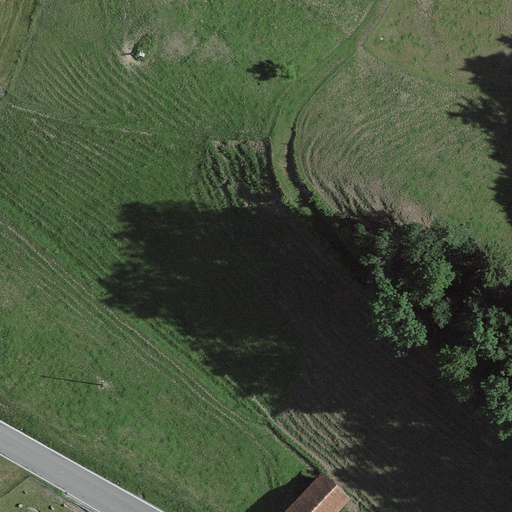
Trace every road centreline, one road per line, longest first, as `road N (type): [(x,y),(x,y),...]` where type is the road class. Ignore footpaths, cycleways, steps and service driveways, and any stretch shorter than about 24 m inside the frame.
road 1 (track): [(389,0),(284,122),(286,184),(511,416)]
road 2 (tertiary): [(0,439),(125,511)]
